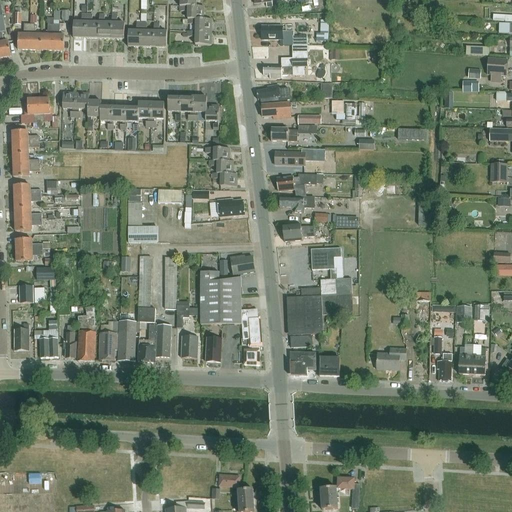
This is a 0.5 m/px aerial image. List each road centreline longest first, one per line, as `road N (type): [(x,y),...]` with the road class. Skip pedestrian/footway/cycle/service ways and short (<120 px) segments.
road 1 (tertiary): [(280,382),(245,69)]
road 2 (tertiary): [(280,382),(4,373)]
road 3 (residential): [(0,87),(55,71),(245,69)]
road 4 (unclassified): [(280,382),(511,396)]
road 5 (residential): [(427,456),(283,446)]
road 6 (residential): [(142,437),(0,429)]
road 7 (residential): [(283,446),(142,437)]
